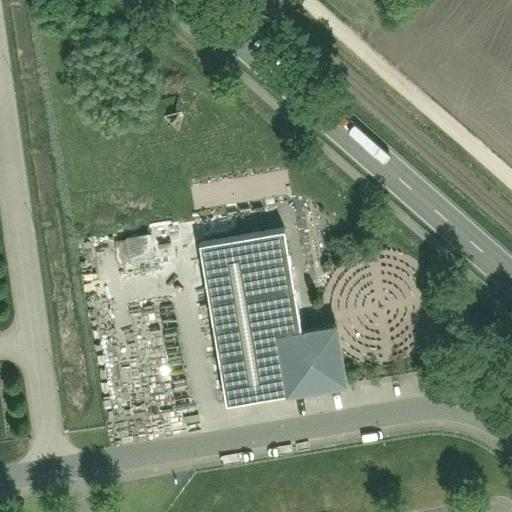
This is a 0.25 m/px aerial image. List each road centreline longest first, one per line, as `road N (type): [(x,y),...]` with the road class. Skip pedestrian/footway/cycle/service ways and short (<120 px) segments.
road 1 (residential): [(511,443),(470,421),(419,413),(0,487)]
road 2 (primary): [(189,0),(511,282)]
road 3 (unknown): [(205,451),(176,277),(168,269),(119,272),(107,287),(121,380)]
